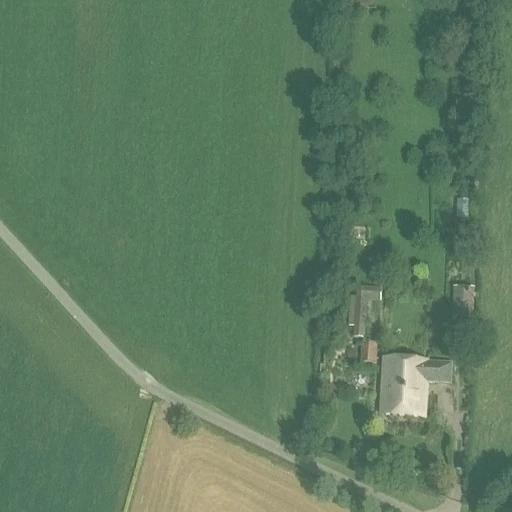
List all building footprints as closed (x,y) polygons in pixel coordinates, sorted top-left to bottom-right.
[(457,201),(456,219),(469,219),(469,201),(457,201)] [(381,303),(382,290),(357,289),(357,297),(351,296),(348,328),(354,329),(353,339),(365,340),(368,302),(381,303)] [(452,332),(473,333),(475,289),(454,289),(452,332)] [(376,364),(377,346),(361,345),(360,364),(376,364)] [(385,361),(381,416),(425,419),(427,384),(451,386),(452,365),(428,363),(385,361)]
